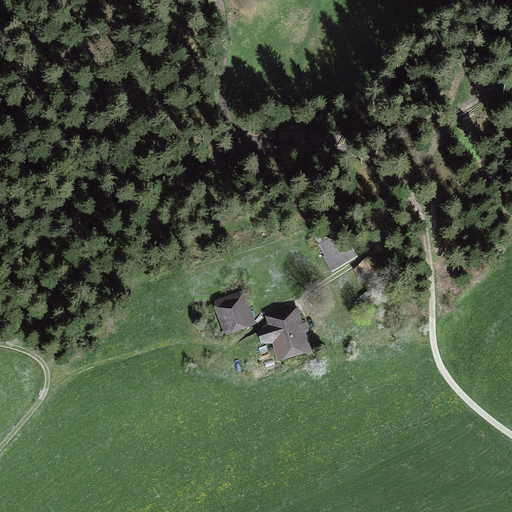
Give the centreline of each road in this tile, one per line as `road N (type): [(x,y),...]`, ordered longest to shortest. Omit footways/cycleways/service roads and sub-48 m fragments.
road 1 (track): [(0,303),(44,344),(43,395),(114,355),(163,344),(224,347),(362,258),(412,199)]
road 2 (track): [(412,199),(390,173),(357,156),(250,146),(226,126),(208,0)]
road 3 (track): [(511,438),(466,407),(440,376),(429,347),(429,255),(412,199)]
road 4 (track): [(0,149),(78,151),(134,177),(171,179),(200,161),(226,126)]
road 5 (track): [(511,84),(451,120),(432,144),(412,199)]
